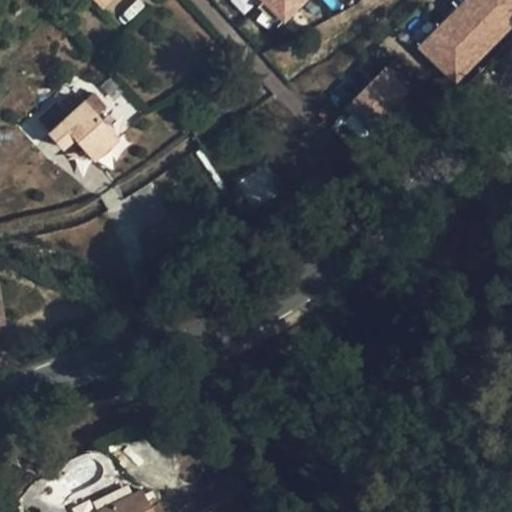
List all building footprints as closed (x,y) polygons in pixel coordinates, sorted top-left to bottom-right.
[(254,0),(282,26),(307,0),(254,0)] [(511,0),(461,0),(415,47),(455,86),(511,27),(511,0)] [(367,133),(413,93),(389,65),(343,106),(367,133)] [(118,138),(85,101),(49,133),(62,149),(75,138),(94,160),(118,138)] [(150,506),(147,500),(141,489),(95,511),(217,511),(215,509),(210,511),(163,511),(159,502),(150,506)] [(155,496),(147,500),(150,506),(159,502),(155,496)]
